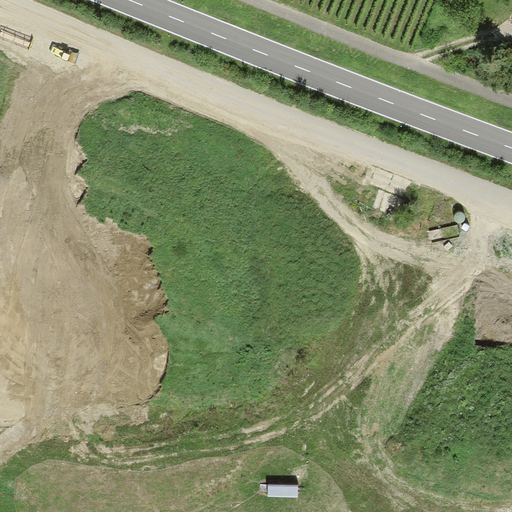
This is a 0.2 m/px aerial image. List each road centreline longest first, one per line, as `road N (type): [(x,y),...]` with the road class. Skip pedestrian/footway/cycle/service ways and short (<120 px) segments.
road 1 (track): [(0,2),(511,212)]
road 2 (primary): [(133,0),(511,146)]
